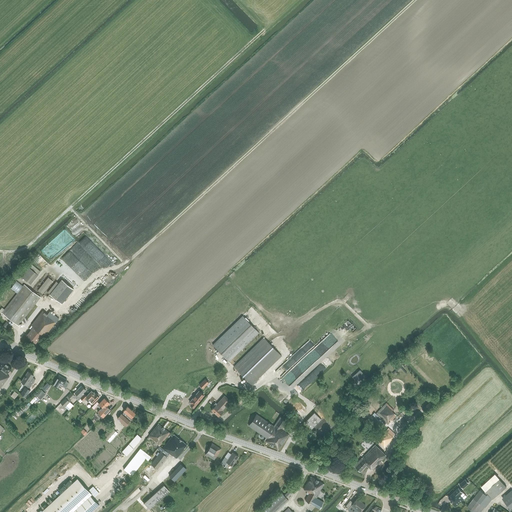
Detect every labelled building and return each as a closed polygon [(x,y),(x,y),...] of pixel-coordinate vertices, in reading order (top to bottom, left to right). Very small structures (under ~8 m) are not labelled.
[(82,255),(88,262),(92,258),(86,252),(82,255)] [(64,268),(68,261),(64,258),(59,265),(64,268)] [(28,266),(26,268),(20,276),(28,282),(36,273),(28,266)] [(39,288),(44,292),(54,277),(48,274),(39,288)] [(61,304),(73,289),(61,279),(53,289),(50,287),(46,292),(49,294),(61,304)] [(17,281),(11,288),(17,293),(1,313),(18,326),(41,297),(24,284),(23,285),(17,281)] [(83,301),(82,300),(83,299),(80,296),(70,305),(74,310),(83,301)] [(26,335),(36,343),(43,335),(45,336),(59,318),(50,311),(47,314),(43,310),(31,325),(33,327),(26,335)] [(229,362),(259,333),(242,316),(212,345),(229,362)] [(252,385),(282,356),(264,337),(234,367),(252,385)] [(312,373),(316,373),(319,370),(322,370),(327,366),(327,365),(323,360),(320,360),(327,354),(325,351),(325,352),(325,355),(321,355),(314,361),(314,363),(317,364),(307,372),(305,369),(297,376),(297,380),(299,380),(307,373),(312,373)] [(6,375),(12,368),(2,361),(0,363),(0,367),(3,370),(2,371),(0,370),(0,388),(9,377),(6,375)] [(358,384),(366,377),(360,370),(351,377),(358,384)] [(35,379),(32,377),(33,375),(28,371),(21,382),(27,385),(30,387),(35,379)] [(69,383),(66,381),(67,380),(59,375),(53,385),(58,387),(59,385),(66,388),(69,383)] [(205,379),(199,385),(203,388),(208,383),(205,379)] [(79,397),(86,390),(81,385),(74,393),(73,394),(71,392),(67,396),(66,398),(65,397),(61,403),(69,410),(73,405),(69,401),(70,401),(69,401),(71,399),(74,397),(77,399),(79,397)] [(25,387),(20,394),(25,397),(26,395),(27,395),(30,390),(25,387)] [(41,390),(35,395),(40,400),(46,394),(41,390)] [(374,406),(386,397),(380,390),(372,396),(374,398),(370,401),(374,406)] [(83,401),(85,399),(88,402),(89,400),(93,403),(99,397),(96,393),(95,394),(91,391),(86,396),(84,394),(80,398),(83,401)] [(194,408),(199,401),(204,395),(200,392),(195,398),(194,397),(189,402),(191,403),(190,405),(194,408)] [(224,395),(221,399),(217,403),(215,402),(212,407),(213,408),(211,410),(218,416),(223,411),(223,410),(227,405),(231,401),(224,395)] [(99,403),(98,403),(97,405),(100,407),(101,408),(99,410),(97,412),(100,414),(103,417),(108,412),(110,410),(106,406),(110,403),(104,397),(99,403)] [(376,413),(388,424),(390,422),(389,421),(390,419),(392,421),(396,415),(394,413),(392,411),(393,410),(386,403),(376,413)] [(129,420),(131,418),(135,413),(127,406),(123,411),(124,412),(122,414),(121,413),(117,418),(126,426),(130,421),(129,420)] [(314,412),(309,417),(304,422),(311,429),(321,419),(314,412)] [(402,412),(394,419),(400,424),(407,417),(402,412)] [(278,450),(289,434),(288,434),(285,432),(286,431),(285,431),(290,423),(280,416),(273,426),(256,414),(248,426),(265,438),(264,440),(278,450)] [(158,445),(159,446),(160,445),(170,433),(158,423),(148,435),(151,438),(159,444),(158,445)] [(391,439),(395,434),(388,428),(377,440),(384,447),(391,440),(391,439)] [(110,443),(118,434),(114,429),(105,439),(110,443)] [(128,453),(143,435),(138,431),(123,449),(128,453)] [(177,458),(187,444),(174,434),(163,447),(161,445),(158,449),(160,451),(151,464),(157,469),(167,457),(170,454),(172,456),(172,455),(177,458)] [(372,470),(386,455),(367,437),(360,445),(365,450),(368,452),(362,459),(361,458),(354,466),(360,472),(366,465),(372,470)] [(212,443),(205,454),(214,460),(221,449),(212,443)] [(118,453),(124,457),(127,453),(121,448),(118,453)] [(149,455),(140,448),(123,469),(132,476),(149,455)] [(232,452),(228,459),(224,457),(220,464),(224,466),(227,462),(232,466),(239,456),(232,452)] [(187,468),(181,463),(169,476),(174,481),(187,468)] [(319,508),(323,502),(316,498),(324,484),(311,476),(303,489),(307,491),(306,492),(308,493),(305,500),(319,508)] [(90,511),(99,504),(97,503),(91,495),(92,494),(77,478),(40,511),(90,511)] [(465,479),(459,484),(463,488),(469,483),(465,479)] [(467,506),(474,511),(480,511),(484,507),(485,507),(492,499),(506,487),(499,479),(485,491),(484,493),(480,490),(467,506)] [(163,484),(143,503),(149,510),(161,498),(162,498),(170,490),(163,484)] [(40,499),(49,491),(46,488),(37,496),(40,499)] [(450,501),(455,506),(462,499),(463,498),(460,495),(462,493),(458,488),(448,498),(450,501)] [(511,508),(511,507),(511,490),(502,498),(511,508)] [(261,511),(275,511),(289,500),(282,493),(261,511)] [(351,506),(359,511),(365,505),(357,498),(353,503),(350,500),(345,506),(349,509),(351,506)]
